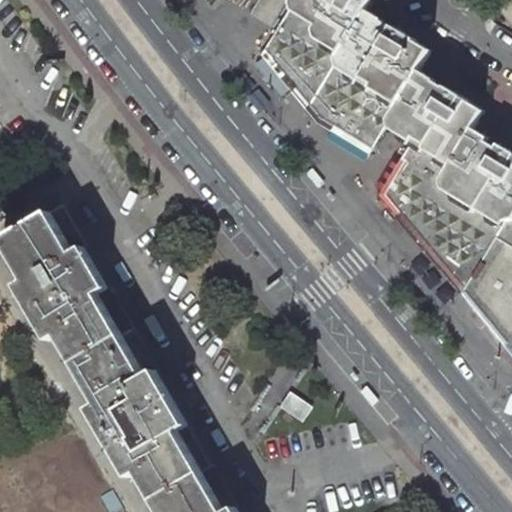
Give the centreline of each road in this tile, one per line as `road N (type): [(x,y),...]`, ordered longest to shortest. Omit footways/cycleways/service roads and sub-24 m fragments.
road 1 (secondary): [(82,0),(189,140),(502,511)]
road 2 (secondary): [(511,457),(291,195),(142,0)]
